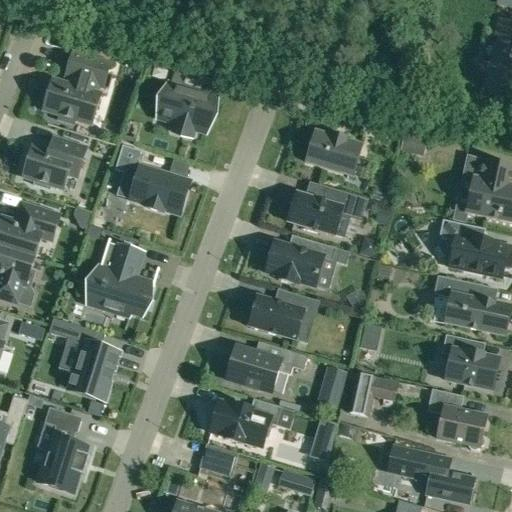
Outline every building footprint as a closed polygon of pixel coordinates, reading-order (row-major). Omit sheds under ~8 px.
[(499,38),(484,90),(511,98),(511,24),(499,21),(495,36),(499,38)] [(118,36),(113,53),(145,62),(149,46),(118,36)] [(153,63),(175,70),(171,86),(169,85),(158,120),(176,125),(173,133),(191,138),(194,131),(206,134),(216,100),(182,90),(187,74),(191,75),(196,58),(158,46),(153,63)] [(104,89),(110,66),(73,54),(66,77),(71,79),(69,87),(53,82),(51,89),(48,88),(43,104),(46,105),(44,112),(60,117),(58,121),(74,126),(75,121),(91,126),(100,96),(95,95),(98,87),(104,89)] [(416,155),(422,135),(408,131),(402,151),(416,155)] [(332,138),(315,134),(306,164),(352,178),(361,147),(345,142),(346,140),(333,136),(332,138)] [(53,140),(49,154),(32,149),(30,155),(27,155),(22,171),(25,172),(23,178),(35,182),(34,186),(49,191),(51,187),(63,191),(68,176),(77,179),(86,151),(53,140)] [(511,170),(470,159),(465,179),(474,181),(466,215),(511,224),(511,170)] [(163,212),(180,217),(190,183),(140,168),(127,164),(123,175),(136,179),(129,202),(146,207),(145,209),(163,214),(163,212)] [(368,202),(320,187),(316,201),(297,195),(288,224),(306,229),(305,231),(321,236),(321,234),(334,237),(334,236),(344,239),(350,220),(361,224),(368,202)] [(0,249),(35,260),(41,239),(49,241),(53,239),(57,226),(54,225),(56,217),(22,206),(17,220),(20,221),(18,225),(16,226),(15,224),(1,219),(0,223),(0,249)] [(87,231),(91,215),(76,211),(74,217),(81,229),(87,231)] [(485,231),(443,222),(440,237),(442,240),(455,243),(449,268),(501,279),(504,266),(510,268),(511,258),(511,249),(483,242),(485,231)] [(289,249),(274,244),(265,274),(279,278),(278,282),(296,287),(297,283),(315,289),(323,260),(332,263),(336,251),(292,237),(289,249)] [(127,317),(129,312),(141,316),(144,303),(145,303),(147,303),(147,304),(148,304),(154,286),(133,280),(138,266),(142,254),(119,246),(119,248),(108,244),(100,269),(88,305),(112,313),(127,317)] [(35,260),(0,249),(0,299),(20,306),(20,305),(17,304),(22,287),(30,289),(36,273),(31,271),(35,260)] [(483,302),(486,289),(438,278),(435,295),(451,299),(446,325),(504,338),(511,308),(483,302)] [(302,318),(311,321),(316,303),(285,294),(282,305),(258,298),(249,329),(295,342),(302,318)] [(49,335),(83,346),(69,390),(105,401),(119,355),(95,348),(99,335),(53,320),(49,335)] [(18,334),(30,337),(33,326),(22,322),(18,334)] [(469,353),(471,343),(446,337),(442,356),(451,358),(445,382),(492,392),(499,361),(483,357),(482,356),(469,353)] [(303,372),(308,359),(284,352),(280,363),(235,350),(226,380),(243,386),(242,389),(256,393),(257,390),(272,394),(278,373),(290,377),(293,369),(303,372)] [(397,385),(358,376),(350,415),(365,419),(370,396),(394,401),(397,385)] [(432,391),(427,413),(442,416),(437,440),(467,447),(470,451),(475,452),(483,447),(485,442),(482,438),(486,418),(460,412),(463,398),(432,391)] [(0,426),(0,451),(2,444),(14,447),(28,402),(13,398),(4,428),(0,426)] [(242,444),(262,450),(265,439),(268,440),(271,430),(268,429),(269,426),(276,428),(282,410),(253,401),(251,411),(235,407),(235,408),(219,403),(210,434),(226,439),(225,441),(242,445),(242,444)] [(38,484),(73,495),(79,475),(83,477),(85,472),(88,463),(87,463),(89,458),(85,457),(87,449),(73,445),(76,435),(77,436),(82,420),(50,410),(45,426),(56,429),(38,484)] [(310,458),(328,463),(336,425),(321,420),(310,458)] [(206,447),(202,461),(233,470),(237,456),(207,447),(206,447)] [(392,448),(391,454),(386,474),(429,484),(426,497),(468,506),(468,503),(471,502),(473,495),(471,492),(473,480),(447,475),(450,461),(392,448)] [(283,472),(278,487),(311,498),(315,482),(283,472)] [(320,480),(313,509),(323,511),(326,511),(333,483),(320,480)]
